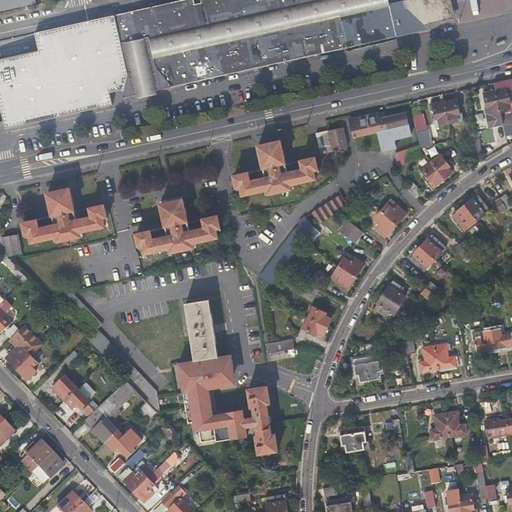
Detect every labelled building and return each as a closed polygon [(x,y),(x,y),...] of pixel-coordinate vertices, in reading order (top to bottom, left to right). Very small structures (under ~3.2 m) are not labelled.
[(0,0),(0,10),(36,3),(35,0),(0,0)] [(203,0),(185,0),(115,16),(121,43),(194,27),(209,23),(203,0)] [(153,58),(243,37),(257,34),(331,17),(337,16),(389,4),(388,0),(310,0),(297,3),(282,6),(209,23),(194,27),(121,43),(129,75),(126,90),(127,94),(171,85),(156,67),(153,58)] [(282,6),(280,0),(203,0),(209,23),(282,6)] [(403,7),(409,31),(427,26),(424,24),(410,12),(413,4),(431,0),(447,0),(452,18),(455,17),(451,0),(407,0),(390,4),(391,9),(403,7)] [(424,24),(452,18),(447,0),(431,0),(413,4),(410,12),(424,24)] [(466,0),(458,0),(462,10),(469,8),(466,0)] [(491,0),(476,0),(479,19),(493,17),(491,0)] [(337,16),(344,45),(409,31),(403,7),(391,9),(390,4),(389,4),(337,16)] [(121,43),(115,16),(35,33),(37,42),(39,51),(0,59),(0,122),(5,122),(6,130),(114,106),(111,94),(119,92),(126,90),(129,75),(121,43)] [(331,17),(338,46),(344,45),(337,16),(331,17)] [(257,34),(264,63),(338,46),(331,17),(257,34)] [(243,37),(250,66),(264,63),(257,34),(243,37)] [(156,67),(171,85),(250,66),(243,37),(153,58),(156,67)] [(511,79),(493,84),(494,90),(499,113),(500,114),(510,112),(511,120),(511,79)] [(500,114),(499,113),(494,90),(482,93),(485,106),(484,107),(486,116),(488,126),(495,125),(499,141),(506,140),(500,114)] [(443,102),(448,124),(463,121),(461,113),(459,113),(456,99),(443,102)] [(448,124),(443,102),(430,105),(434,119),(432,120),(434,127),(448,124)] [(416,129),(425,126),(422,113),(412,115),(416,129)] [(349,127),(351,138),(376,132),(380,151),(393,149),(391,141),(408,137),(403,114),(384,118),(383,116),(377,117),(376,114),(353,119),(355,125),(349,127)] [(351,138),(349,127),(341,128),(344,139),(351,138)] [(339,143),(341,150),(346,148),(344,139),(341,128),(326,131),(330,145),(339,143)] [(330,145),(326,131),(315,133),(320,154),(332,152),(330,145)] [(425,131),(414,133),(418,150),(421,149),(427,147),(426,143),(428,143),(425,131)] [(472,154),(476,153),(481,152),(476,132),(467,134),(472,154)] [(270,189),(270,191),(271,193),(293,188),(292,184),(317,178),(315,170),(319,169),(316,157),(302,160),(303,166),(282,171),(281,164),(286,162),(281,141),(258,146),(264,167),(269,166),(271,173),(250,178),(249,172),(235,175),(238,188),(242,187),(244,195),(270,189)] [(330,145),(331,148),(332,152),(341,150),(339,143),(330,145)] [(428,147),(427,147),(421,149),(429,158),(434,154),(428,147)] [(424,157),(418,150),(402,154),(405,163),(424,157)] [(430,164),(443,180),(451,174),(447,169),(450,167),(443,158),(440,160),(438,157),(430,164)] [(443,180),(430,164),(420,172),(429,183),(428,184),(432,189),(443,180)] [(405,187),(415,198),(420,193),(410,182),(405,187)] [(23,224),(24,230),(25,236),(30,235),(32,244),(56,238),(57,243),(81,237),(80,233),(104,227),(102,219),(106,218),(104,206),(89,209),(91,215),(70,220),(68,211),(75,210),(71,189),(47,194),(52,215),(56,214),(58,222),(38,227),(36,221),(23,224)] [(320,224),(348,207),(341,193),(312,211),(320,224)] [(376,204),(378,202),(380,200),(372,193),(369,197),(376,204)] [(478,222),(492,211),(478,195),(465,205),(478,222)] [(506,211),(509,209),(511,207),(504,195),(498,199),(506,210),(506,211)] [(171,222),(172,227),(174,232),(152,237),(151,232),(137,235),(140,249),(145,248),(146,255),(173,248),(173,251),(194,247),(193,243),(219,237),(218,230),(221,229),(218,216),(203,219),(205,226),(184,230),(181,220),(187,218),(182,197),(160,202),(166,224),(171,222)] [(405,212),(391,199),(380,211),(394,224),(405,212)] [(506,210),(498,199),(492,203),(500,214),(506,210)] [(466,232),(478,222),(465,205),(456,212),(457,214),(456,216),(454,217),(466,232)] [(388,232),(394,224),(380,211),(370,222),(381,233),(385,229),(388,232)] [(297,224),(298,225),(299,226),(259,279),(269,287),(310,234),(308,233),(313,226),(302,218),(297,224)] [(347,220),(342,226),(358,238),(363,232),(347,220)] [(354,243),(356,240),(358,238),(342,226),(338,232),(354,243)] [(6,253),(8,255),(10,257),(22,255),(17,235),(3,238),(6,253)] [(421,247),(435,260),(445,249),(432,235),(421,247)] [(470,256),(472,254),(475,252),(466,241),(460,246),(470,256)] [(435,260),(421,247),(410,258),(424,271),(435,260)] [(338,265),(354,276),(361,264),(346,253),(338,265)] [(342,287),(343,285),(345,283),(348,285),(354,276),(338,265),(332,273),(338,277),(335,282),(342,287)] [(28,277),(19,268),(15,271),(24,281),(28,277)] [(329,278),(335,282),(338,277),(332,273),(329,278)] [(307,283),(319,290),(323,284),(306,274),(302,280),(307,283)] [(428,281),(426,284),(424,287),(434,295),(439,290),(428,281)] [(315,297),(317,293),(319,290),(307,283),(303,290),(315,297)] [(383,294),(400,305),(409,292),(395,283),(391,288),(388,285),(383,294)] [(434,295),(424,287),(420,292),(435,305),(439,299),(434,295)] [(418,316),(400,305),(383,294),(376,305),(379,306),(376,311),(385,317),(384,319),(371,323),(374,332),(368,334),(370,340),(419,324),(418,316)] [(213,325),(209,301),(185,305),(194,361),(178,364),(188,422),(194,421),(195,430),(199,430),(201,441),(216,439),(216,441),(247,436),(245,426),(256,424),(258,435),(255,435),(258,455),(278,452),(275,435),(270,436),(265,404),(270,404),(267,387),(248,390),(251,406),(242,408),(242,411),(214,416),(208,383),(218,382),(218,384),(232,382),(230,373),(234,373),(231,355),(218,357),(214,332),(217,332),(216,325),(213,325)] [(0,329),(11,319),(0,307),(0,329)] [(328,327),(333,315),(327,312),(326,314),(317,309),(316,312),(311,309),(307,317),(328,327)] [(461,325),(464,324),(468,324),(466,311),(458,312),(461,325)] [(322,340),(328,327),(307,317),(302,327),(305,328),(308,329),(307,331),(317,335),(316,337),(322,340)] [(503,320),(493,322),(494,329),(504,327),(503,320)] [(36,349),(42,343),(24,325),(9,339),(17,347),(6,357),(16,368),(36,349)] [(493,329),(496,350),(511,347),(511,337),(511,333),(505,334),(504,327),(494,329),(493,329)] [(476,353),(496,350),(493,329),(473,333),(476,353)] [(268,344),(268,349),(269,354),(294,349),(292,340),(268,344)] [(406,355),(410,354),(414,353),(411,341),(404,342),(406,355)] [(404,342),(397,343),(399,356),(406,355),(404,342)] [(435,346),(438,369),(456,366),(454,357),(448,358),(446,351),(449,350),(448,345),(446,345),(446,344),(435,346)] [(423,348),(424,349),(420,350),(421,354),(424,353),(426,362),(419,363),(420,372),(438,369),(435,346),(423,348)] [(27,379),(29,377),(36,371),(31,366),(36,361),(32,357),(38,351),(36,349),(16,368),(27,379)] [(62,361),(65,363),(67,366),(77,356),(73,351),(62,361)] [(366,358),(369,380),(379,378),(377,371),(381,371),(379,360),(377,361),(376,356),(366,358)] [(123,358),(113,367),(125,380),(139,395),(146,402),(156,413),(159,416),(155,391),(123,358)] [(366,358),(364,359),(353,361),(355,375),(358,375),(359,382),(369,380),(366,358)] [(64,399),(77,386),(66,374),(52,387),(64,399)] [(112,421),(139,395),(125,380),(98,407),(89,416),(84,421),(105,442),(119,428),(112,421)] [(76,404),(78,405),(80,407),(89,399),(77,386),(64,399),(72,407),(76,404)] [(82,409),(89,416),(98,407),(92,400),(82,409)] [(146,402),(139,409),(149,419),(156,413),(146,402)] [(445,412),(449,436),(467,432),(466,423),(459,424),(458,417),(461,416),(460,410),(445,412)] [(434,417),(433,417),(432,417),(432,423),(436,422),(437,428),(430,429),(432,439),(449,436),(445,412),(434,414),(434,417)] [(393,433),(397,433),(400,432),(398,419),(391,420),(393,433)] [(499,422),(499,420),(499,419),(486,421),(489,437),(509,433),(507,421),(499,422)] [(0,443),(12,432),(1,421),(0,422),(0,443)] [(354,451),(356,451),(368,448),(367,441),(366,441),(363,426),(351,429),(354,451)] [(125,434),(119,428),(105,442),(113,451),(118,446),(128,456),(139,446),(135,442),(141,437),(132,428),(125,434)] [(343,453),(354,451),(351,429),(339,431),(343,453)] [(32,472),(38,466),(51,453),(40,441),(21,460),(32,472)] [(479,446),(481,460),(488,459),(486,445),(479,446)] [(472,447),(473,454),(474,461),(481,460),(479,446),(472,447)] [(404,453),(405,463),(407,472),(415,471),(412,452),(404,453)] [(63,465),(51,453),(38,466),(32,472),(31,473),(43,484),(63,465)] [(166,461),(168,464),(171,466),(179,458),(174,453),(166,461)] [(110,468),(112,470),(115,472),(124,463),(119,459),(110,468)] [(120,477),(134,492),(153,473),(144,463),(139,468),(137,466),(132,471),(129,468),(120,477)] [(436,467),(432,468),(429,469),(431,483),(438,482),(436,467)] [(153,473),(134,492),(145,502),(153,493),(150,489),(154,485),(161,478),(160,476),(163,474),(158,469),(153,473)] [(358,470),(352,471),(354,486),(360,485),(358,470)] [(483,471),(480,471),(476,472),(479,486),(486,485),(483,471)] [(493,484),(489,485),(486,485),(488,501),(496,499),(493,484)] [(150,489),(153,493),(158,490),(154,485),(150,489)] [(334,485),(328,486),(322,487),(324,496),(336,494),(334,485)] [(368,485),(364,486),(360,486),(363,505),(371,504),(368,485)] [(427,506),(431,505),(435,505),(432,489),(424,491),(427,506)] [(462,511),(459,496),(454,496),(453,489),(445,490),(449,511),(462,511)] [(57,507),(61,511),(72,511),(81,505),(89,497),(82,491),(79,492),(76,494),(74,497),(70,493),(57,507)] [(236,493),(236,497),(237,501),(253,499),(252,491),(236,493)] [(164,510),(169,505),(173,500),(171,497),(173,495),(171,493),(159,504),(164,510)] [(459,496),(462,511),(477,511),(477,508),(475,508),(473,496),(474,495),(474,493),(459,496)] [(278,511),(287,510),(284,494),(265,497),(268,511),(278,511)] [(337,499),(338,511),(352,511),(353,511),(351,511),(349,497),(337,499)] [(193,511),(180,498),(166,511),(193,511)] [(329,505),(327,506),(325,506),(326,511),(338,511),(337,499),(328,500),(329,505)]
